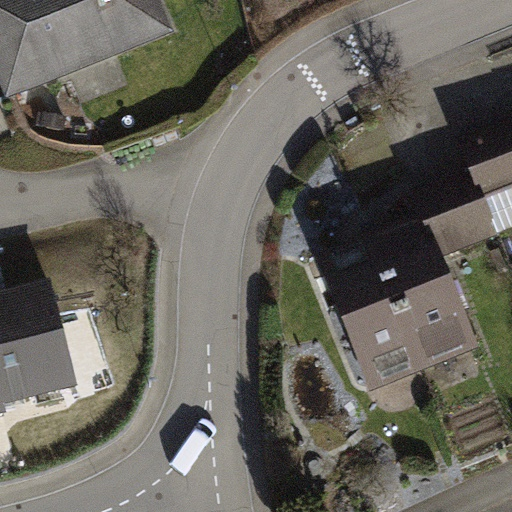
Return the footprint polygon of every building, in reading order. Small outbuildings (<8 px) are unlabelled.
[(155,0),(0,0),(0,76),(9,102),(171,45),(155,0)] [(511,123),(463,144),(474,171),(500,233),(511,228),(511,123)] [(429,230),(377,251),(423,363),(475,341),(441,259),(500,233),(474,171),(414,195),(429,230)] [(377,251),(325,272),(371,384),(423,363),(377,251)] [(43,297),(0,311),(0,401),(70,377),(43,297)]
